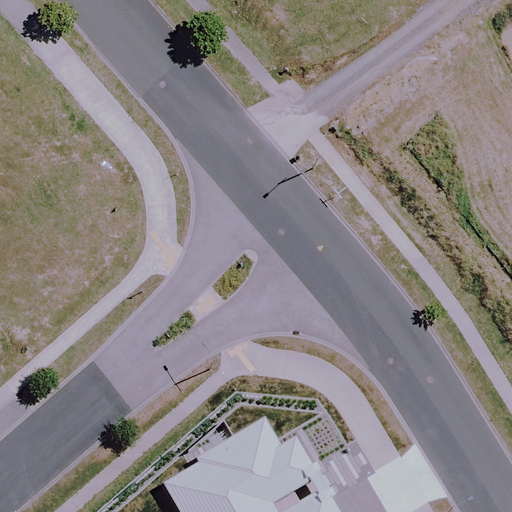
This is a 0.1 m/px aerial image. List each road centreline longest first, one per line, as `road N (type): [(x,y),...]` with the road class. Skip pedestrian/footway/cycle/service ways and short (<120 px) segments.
road 1 (residential): [(299,232),(0,486)]
road 2 (tertiary): [(502,511),(408,365),(299,232)]
road 3 (tertiary): [(105,0),(299,232)]
